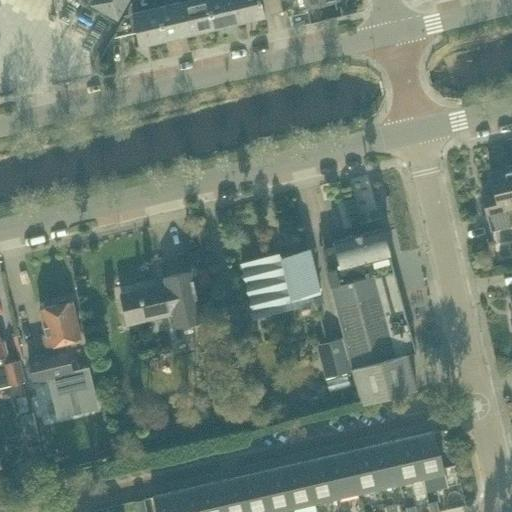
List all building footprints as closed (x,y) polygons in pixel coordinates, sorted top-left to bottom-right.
[(116,18),(127,0),(96,0),(94,4),(116,18)] [(190,33),(214,27),(207,0),(181,0),(182,2),(190,33)] [(234,0),(207,0),(214,27),(239,21),(234,0)] [(234,0),(239,21),(264,16),(260,0),(234,0)] [(280,0),(306,0),(307,6),(332,0),(267,0),(270,14),(283,11),(280,0)] [(165,39),(190,33),(182,2),(158,7),(165,39)] [(141,45),(165,39),(158,7),(133,13),(141,45)] [(511,165),(502,168),(502,170),(490,172),(495,193),(484,196),(487,215),(488,215),(491,230),(511,224),(511,165)] [(382,228),(334,241),(342,267),(327,272),(361,404),(417,390),(407,353),(416,351),(382,228)] [(293,305),(320,299),(309,249),(282,255),(293,305)] [(412,254),(392,259),(397,278),(417,273),(412,254)] [(260,313),(293,305),(282,255),(248,263),(260,313)] [(175,327),(202,321),(190,270),(163,276),(164,281),(120,292),(128,326),(172,314),(175,327)] [(66,341),(81,337),(72,300),(40,308),(46,334),(43,334),(46,346),(49,345),(51,353),(29,358),(34,379),(47,376),(57,418),(100,408),(89,366),(73,369),(66,341)] [(243,323),(227,327),(228,332),(244,329),(243,323)] [(350,382),(348,372),(352,371),(342,336),(317,343),(321,355),(329,388),(350,382)] [(0,338),(0,387),(26,382),(21,359),(10,361),(8,355),(9,355),(5,339),(0,340),(0,338)] [(33,409),(43,406),(40,391),(30,393),(33,409)] [(33,412),(20,415),(26,443),(40,439),(33,412)] [(415,434),(412,435),(422,476),(445,471),(435,429),(415,434)] [(395,439),(391,440),(401,481),(422,476),(412,435),(395,439)] [(375,444),(370,445),(379,486),(401,481),(391,440),(375,444)] [(354,448),(348,450),(358,491),(379,486),(370,445),(354,448)] [(334,453),(326,455),(336,496),(358,491),(348,450),(334,453)] [(314,458),(305,460),(314,501),(336,496),(326,455),(314,458)] [(294,462),(283,465),(293,506),(314,501),(305,460),(294,462)] [(274,467),(261,470),(271,511),(293,506),(283,465),(274,467)] [(253,472),(240,475),(248,511),(265,511),(271,511),(261,470),(253,472)] [(233,476),(218,480),(225,511),(248,511),(240,475),(233,476)] [(213,481),(196,485),(202,511),(225,511),(218,480),(213,481)] [(193,486),(175,490),(179,511),(202,511),(196,485),(193,486)] [(179,511),(175,490),(153,495),(156,511),(179,511)] [(144,497),(135,499),(137,509),(146,507),(144,497)] [(430,511),(438,511),(436,501),(428,503),(430,511)] [(400,502),(384,506),(385,511),(407,511),(407,508),(402,510),(400,502)]
